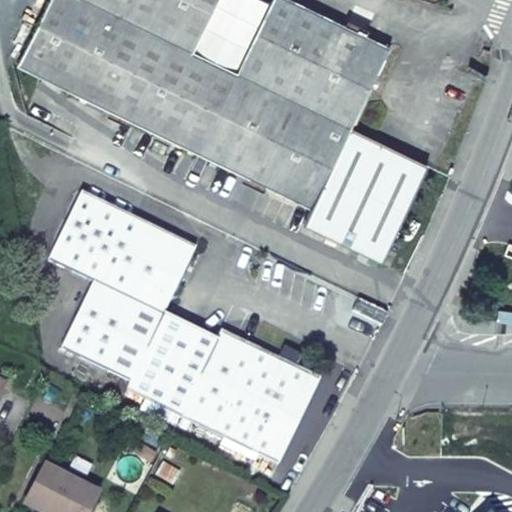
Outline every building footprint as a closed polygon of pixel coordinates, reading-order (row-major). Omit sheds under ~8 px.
[(101,9),(83,0),(50,0),(18,67),(179,145),(206,87),(339,151),(350,128),(236,73),(192,52),(101,9)] [(105,0),(83,0),(101,9),(105,0)] [(217,0),(105,0),(101,9),(192,52),(217,0)] [(389,47),(291,0),(271,0),(236,73),(350,128),(389,47)] [(339,151),(206,87),(179,145),(311,209),(339,151)] [(426,165),(350,128),(339,151),(416,188),(426,165)] [(304,225),(380,262),(416,188),(339,151),(311,209),(304,225)] [(215,341),(164,316),(195,247),(81,192),(49,261),(94,284),(62,349),(130,382),(126,394),(278,466),(320,378),(220,331),(215,341)] [(381,326),(387,313),(358,298),(351,311),(381,326)] [(91,511),(101,495),(47,467),(27,506),(38,511),(91,511)]
